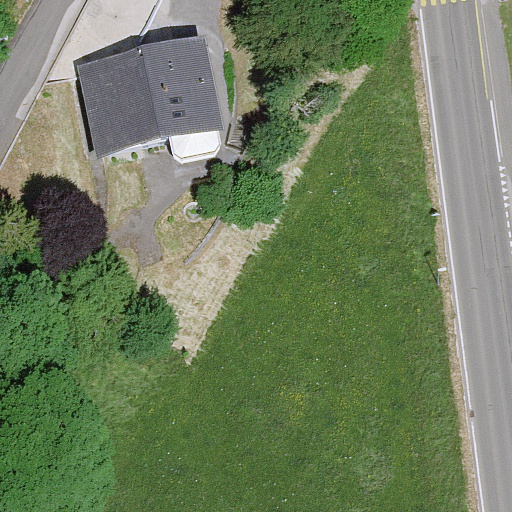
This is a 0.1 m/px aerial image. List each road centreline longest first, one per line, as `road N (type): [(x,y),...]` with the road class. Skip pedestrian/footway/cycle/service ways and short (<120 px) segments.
road 1 (secondary): [(511,463),(449,0)]
road 2 (residential): [(59,0),(0,111)]
